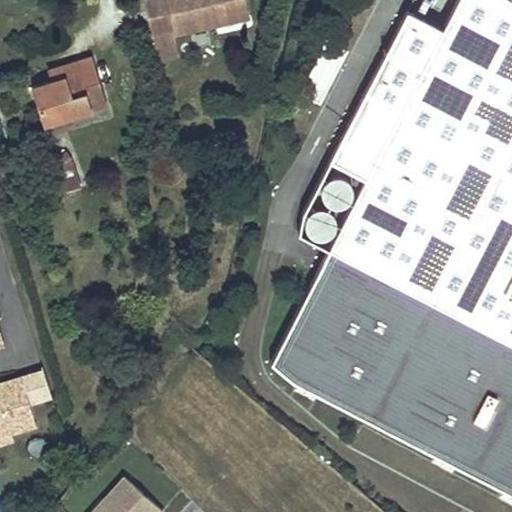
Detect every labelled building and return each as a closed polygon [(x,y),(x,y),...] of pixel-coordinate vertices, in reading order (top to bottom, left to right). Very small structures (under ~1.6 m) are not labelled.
[(178,22),(172,0),(149,0),(155,27),(172,23),(178,22)] [(248,0),(172,0),(178,22),(179,27),(251,9),(248,0)] [(296,229),(327,245),(268,357),(289,376),(511,493),(511,0),(455,0),(442,26),(424,16),(408,8),(301,207),(296,229)] [(172,23),(155,27),(162,54),(179,50),(172,23)] [(51,80),(33,85),(44,121),(72,112),(108,101),(93,52),(57,63),(62,76),(51,80)] [(62,76),(57,63),(47,66),(51,80),(62,76)] [(72,112),(44,121),(46,128),(74,119),(72,112)] [(66,158),(58,161),(67,189),(85,182),(75,155),(69,149),(65,153),(66,158)] [(22,377),(0,383),(0,436),(12,433),(13,432),(37,425),(32,407),(51,400),(42,371),(22,377)] [(0,436),(0,444),(14,440),(12,433),(0,436)] [(160,511),(163,510),(125,475),(103,498),(111,505),(104,511),(160,511)] [(104,511),(111,505),(103,498),(90,511),(104,511)]
